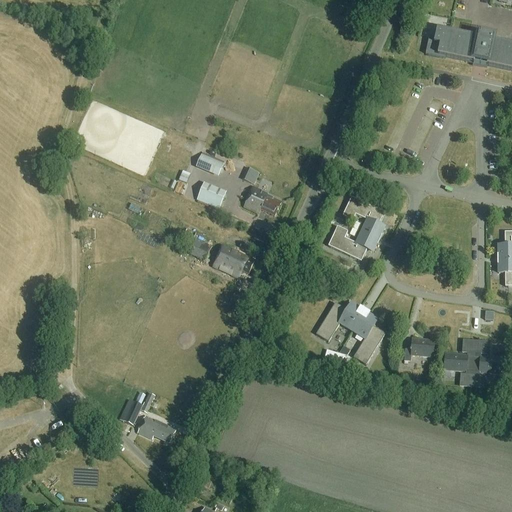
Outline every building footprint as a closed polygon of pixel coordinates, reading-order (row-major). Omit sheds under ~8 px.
[(511,72),(511,46),(494,43),(495,40),(480,37),(479,39),(438,31),(436,41),(430,40),(429,44),(426,57),(446,61),(447,59),(511,72)] [(224,165),(201,155),(195,169),(218,179),(224,165)] [(248,169),(243,180),(255,185),(259,173),(248,169)] [(182,172),(179,182),(187,185),(190,176),(182,172)] [(226,194),(204,184),(197,201),(219,211),(226,194)] [(274,217),(281,204),(269,199),(270,197),(252,189),(243,208),(258,215),(260,211),(274,217)] [(367,222),(362,233),(380,242),(382,237),(381,237),(385,229),(379,226),(384,214),(351,198),(342,218),(353,222),(356,216),(367,222)] [(328,248),(361,263),(367,251),(373,254),(377,246),(378,247),(380,242),(362,233),(356,245),(344,240),(348,233),(342,230),(337,228),(328,248)] [(497,261),(511,260),(511,233),(505,234),(505,247),(498,247),(498,256),(497,256),(497,261)] [(189,256),(206,263),(213,248),(196,240),(189,256)] [(248,276),(255,261),(222,246),(212,268),(239,280),(242,273),(248,276)] [(511,260),(497,261),(497,266),(498,266),(498,274),(505,274),(505,288),(511,287),(511,260)] [(343,272),(340,278),(347,281),(350,275),(343,272)] [(341,326),(354,334),(366,313),(362,311),(361,312),(352,306),(348,313),(336,305),(317,337),(329,345),(341,326)] [(366,313),(354,334),(366,341),(354,360),(367,368),(386,336),(374,329),(379,322),(370,317),(370,316),(366,313)] [(486,313),(485,322),(493,322),(494,314),(486,313)] [(435,359),(436,343),(413,341),(412,351),(405,351),(404,363),(412,364),(412,357),(435,359)] [(472,389),(476,344),(464,343),(463,355),(468,355),(468,358),(446,356),(445,372),(466,374),(466,377),(461,377),(461,388),(472,389)] [(480,375),(502,377),(503,360),(481,359),(482,356),(487,356),(487,345),(476,344),(472,389),(484,390),(485,379),(480,378),(480,375)] [(324,360),(345,367),(347,358),(327,352),(324,360)] [(149,395),(143,406),(150,410),(155,398),(149,395)] [(133,428),(142,408),(130,403),(121,423),(133,428)] [(171,446),(177,433),(146,418),(138,434),(149,439),(150,436),(171,446)]
